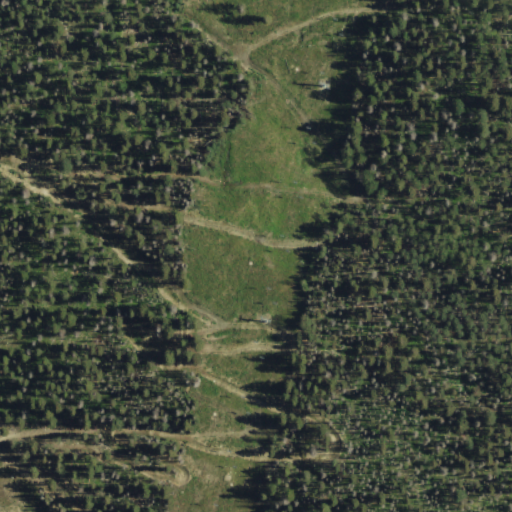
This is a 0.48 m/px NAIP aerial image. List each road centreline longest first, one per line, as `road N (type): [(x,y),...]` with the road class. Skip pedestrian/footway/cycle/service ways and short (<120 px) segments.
road 1 (track): [(79,511),(4,451),(17,439),(139,470),(157,448),(187,443),(274,457),(192,392),(195,373),(295,422),(315,413),(316,390),(297,364),(190,350),(211,328),(300,320),(350,292),(340,276),(321,254),(209,220),(154,190),(168,181),(357,185),(344,158),(270,85),(249,47),(372,0)]
road 2 (track): [(101,511),(96,423),(112,345),(176,175),(168,77),(132,0)]
road 3 (track): [(198,291),(136,245),(0,177)]
